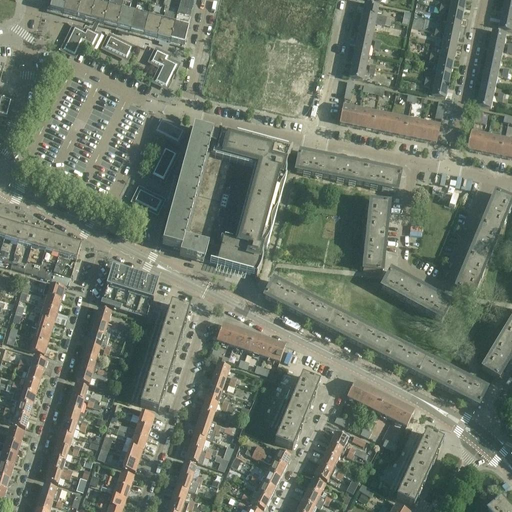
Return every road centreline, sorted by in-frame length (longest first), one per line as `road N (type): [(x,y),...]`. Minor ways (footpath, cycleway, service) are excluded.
road 1 (residential): [(105,238),(20,511)]
road 2 (residential): [(491,179),(442,289),(402,267),(411,164)]
road 3 (residential): [(139,511),(214,293)]
road 4 (residential): [(481,0),(447,171)]
road 5 (residential): [(351,364),(277,511)]
road 6 (residential): [(182,111),(77,66),(29,55)]
road 7 (tertiary): [(351,364),(214,293)]
road 8 (residential): [(314,146),(347,0)]
road 9 (tertiary): [(481,438),(351,364)]
road 10 (residential): [(182,111),(314,146)]
road 11 (tertiary): [(214,293),(105,238)]
